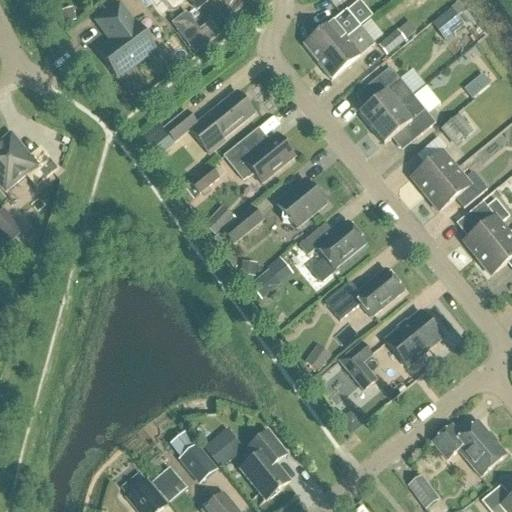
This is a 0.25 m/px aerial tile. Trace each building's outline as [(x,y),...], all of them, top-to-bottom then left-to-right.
[(189,0),(199,11),(212,0),(189,0)] [(325,0),(334,11),(348,0),(325,0)] [(97,54),(117,81),(155,53),(135,26),(134,27),(119,7),(96,24),(111,44),(97,54)] [(74,24),(70,11),(57,14),(61,28),(74,24)] [(431,27),(444,43),(463,27),(450,11),(431,27)] [(346,13),(303,49),(317,66),(360,30),(346,13)] [(201,32),(186,43),(196,57),(222,37),(212,24),(201,32)] [(378,50),(386,59),(416,34),(408,25),(378,50)] [(360,30),(317,66),(331,83),(374,48),(360,30)] [(418,92),(428,86),(418,69),(407,76),(418,92)] [(358,117),(371,133),(398,110),(392,103),(407,91),(390,70),(370,86),(380,99),(358,117)] [(466,90),(474,99),(490,86),(482,77),(466,90)] [(204,121),(196,127),(189,134),(209,158),(225,145),(222,143),(254,117),(236,95),(204,121)] [(419,106),(412,98),(398,110),(371,133),(384,148),(406,130),(416,143),(436,127),(419,106)] [(186,115),(164,132),(175,146),(189,134),(196,127),(186,115)] [(467,139),(453,122),(441,133),(455,150),(467,139)] [(252,176),(261,187),(295,161),(288,153),(289,150),(284,144),(281,144),(279,141),(269,148),(257,133),(224,160),(243,184),(252,176)] [(0,189),(5,196),(26,178),(36,190),(58,172),(40,151),(30,159),(10,136),(0,144),(0,189)] [(411,181),(425,198),(456,172),(442,155),(411,181)] [(190,187),(199,197),(218,182),(209,171),(190,187)] [(425,198),(439,215),(455,202),(463,212),(487,192),(473,175),(464,182),(456,172),(425,198)] [(289,224),(295,231),(324,207),(305,184),(296,191),(289,194),(290,196),(276,207),(282,215),(281,223),(289,224)] [(463,245),(477,263),(509,237),(500,227),(509,220),(495,203),(472,222),(479,232),(463,245)] [(223,210),(205,229),(214,238),(232,219),(223,210)] [(223,235),(233,248),(262,224),(252,212),(223,235)] [(3,213),(0,216),(0,234),(10,246),(22,236),(3,213)] [(316,251),(324,262),(313,271),(312,276),(319,284),(323,284),(336,274),(335,273),(365,248),(347,225),(327,242),(320,232),(299,249),(307,258),(316,251)] [(477,263),(491,279),(507,266),(511,272),(511,240),(509,237),(477,263)] [(32,251),(17,263),(33,281),(40,260),(32,251)] [(248,288),(259,301),(279,285),(276,282),(289,272),(279,260),(266,270),(267,272),(248,288)] [(236,278),(252,281),(254,267),(238,265),(236,278)] [(324,306),(339,324),(360,308),(371,321),(404,295),(385,272),(353,299),(345,289),(324,306)] [(420,315),(384,344),(407,371),(442,342),(420,315)] [(361,347),(339,365),(363,394),(376,384),(362,367),(371,359),(361,347)] [(447,463),(458,454),(480,480),(506,458),(478,425),(461,439),(452,429),(432,446),(447,463)] [(267,436),(248,451),(255,461),(241,472),(266,503),(288,485),(274,468),(285,459),(267,436)] [(217,473),(196,448),(181,461),(201,485),(217,473)] [(150,486),(167,507),(185,492),(168,471),(150,486)] [(125,498),(123,500),(132,511),(161,511),(166,508),(144,482),(142,484),(137,478),(120,491),(125,498)] [(405,488),(421,511),(422,511),(437,502),(419,478),(405,488)] [(511,511),(511,499),(511,501),(501,489),(482,505),(487,511),(511,511)] [(204,511),(236,511),(224,496),(204,511)]
